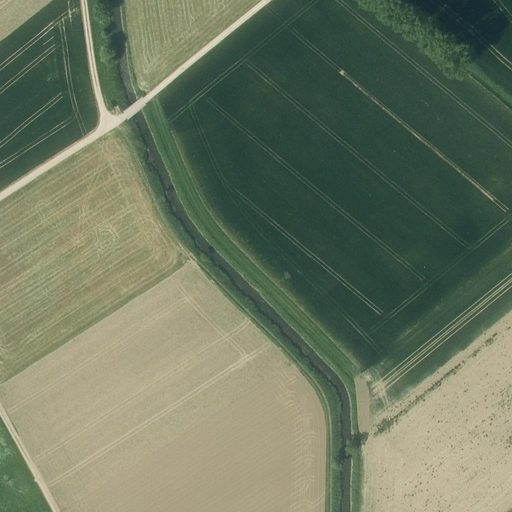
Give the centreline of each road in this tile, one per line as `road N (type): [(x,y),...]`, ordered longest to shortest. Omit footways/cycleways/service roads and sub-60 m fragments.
road 1 (track): [(118,120),(197,262),(337,413),(338,511)]
road 2 (track): [(0,197),(118,120),(269,0)]
road 3 (track): [(87,0),(92,75),(108,127)]
road 4 (track): [(61,511),(0,405)]
